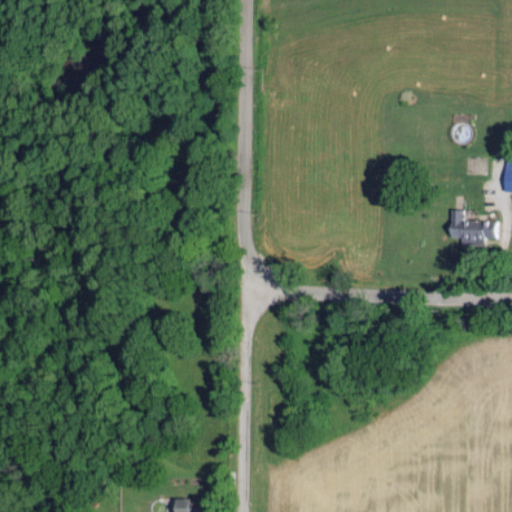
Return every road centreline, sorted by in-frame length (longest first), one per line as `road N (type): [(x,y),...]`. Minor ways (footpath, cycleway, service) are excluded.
road 1 (tertiary): [(511,298),(242,289),(244,0)]
road 2 (residential): [(241,511),(242,289)]
